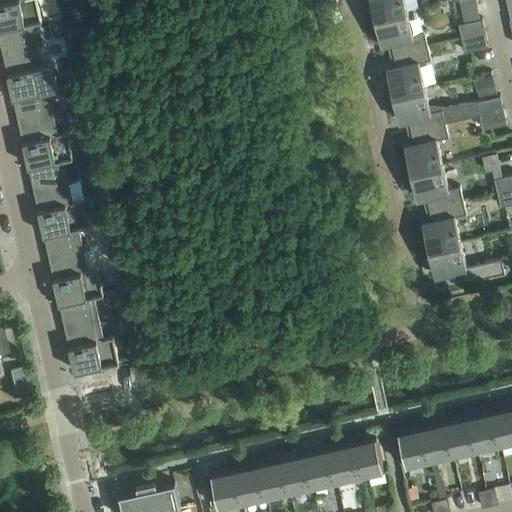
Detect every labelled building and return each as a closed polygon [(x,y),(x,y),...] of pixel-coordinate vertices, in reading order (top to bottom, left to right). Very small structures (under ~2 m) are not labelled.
[(0,0),(0,28),(32,21),(42,19),(37,0),(0,0)] [(370,0),(375,17),(407,9),(404,0),(370,0)] [(390,41),(393,53),(428,45),(425,31),(413,34),(407,9),(375,17),(381,44),(382,43),(390,41)] [(458,23),(462,37),(485,31),(482,18),(458,23)] [(0,40),(13,98),(48,90),(57,88),(51,62),(42,65),(32,21),(0,28),(0,40)] [(485,31),(462,37),(465,51),(489,45),(485,31)] [(386,67),(392,94),(425,86),(419,62),(431,59),(428,45),(393,53),(396,65),(387,67),(386,67)] [(77,81),(75,70),(67,72),(70,83),(77,81)] [(481,78),(485,95),(496,92),(493,76),(481,78)] [(411,130),(445,122),(480,114),(476,100),(430,111),(425,86),(392,94),(399,121),(400,121),(399,120),(408,118),(411,130)] [(13,98),(28,166),(63,158),(72,156),(67,131),(57,133),(48,90),(13,98)] [(476,100),(480,114),(503,109),(500,95),(476,100)] [(503,109),(480,114),(483,128),(507,123),(503,109)] [(404,144),(410,171),(443,164),(437,139),(449,136),(445,122),(411,130),(414,142),(405,144),(404,144)] [(81,178),(76,155),(72,156),(63,158),(68,181),(81,178)] [(44,234),(78,226),(88,224),(82,199),(73,201),(63,158),(28,166),(44,234)] [(426,195),(429,207),(463,199),(460,185),(448,188),(443,164),(410,171),(417,198),(417,197),(426,195)] [(511,173),(494,177),(497,191),(511,187),(511,173)] [(511,187),(497,191),(501,205),(511,202),(511,187)] [(422,221),(428,248),(460,241),(455,216),(466,213),(463,199),(429,207),(432,219),(423,221),(422,221)] [(59,302),(94,295),(103,293),(98,267),(88,269),(78,226),(44,234),(59,302)] [(460,241),(428,248),(434,275),(435,275),(435,274),(444,272),(446,284),(442,285),(443,286),(505,272),(501,257),(466,265),(460,241)] [(229,278),(222,285),(240,302),(247,294),(229,278)] [(94,295),(59,302),(75,370),(119,361),(113,335),(104,338),(94,295)] [(0,356),(10,354),(4,328),(0,329),(0,356)] [(140,354),(137,342),(129,344),(131,356),(140,354)] [(27,376),(25,366),(10,370),(13,379),(27,376)] [(511,403),(493,408),(501,443),(511,440),(511,403)] [(493,408),(469,414),(477,448),(501,443),(493,408)] [(469,414),(445,419),(454,453),(477,448),(469,414)] [(445,419),(423,424),(431,459),(454,453),(445,419)] [(431,459),(423,424),(398,430),(406,464),(431,459)] [(376,435),(352,440),(361,474),(384,469),(376,435)] [(352,440),(329,445),(337,480),(361,474),(352,440)] [(329,445),(305,451),(314,485),(337,480),(329,445)] [(305,451),(282,456),(290,490),(314,485),(305,451)] [(282,456),(258,461),(266,496),(290,490),(282,456)] [(258,461),(234,467),(243,501),(266,496),(258,461)] [(243,501),(234,467),(211,472),(219,506),(243,501)] [(119,493),(123,511),(181,511),(175,480),(156,484),(155,479),(137,484),(138,489),(119,493)] [(494,486),(486,488),(490,504),(498,503),(494,486)] [(490,504),(486,488),(478,490),(482,506),(490,504)] [(450,511),(447,497),(439,499),(442,511),(450,511)] [(442,511),(439,499),(431,500),(433,511),(442,511)]
